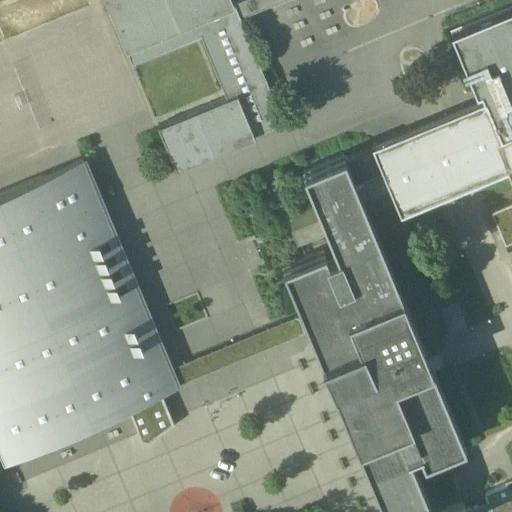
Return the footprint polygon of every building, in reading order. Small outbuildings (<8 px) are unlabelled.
[(232,0),(105,0),(126,48),(233,3),(234,3),(233,0),(232,0)] [(232,0),(233,0),(234,3),(233,3),(239,18),(282,0),(232,0)] [(233,3),(126,48),(132,62),(201,34),(227,97),(236,93),(254,134),(283,122),(239,18),(233,3)] [(511,7),(451,32),(476,92),(480,90),(483,97),(500,137),(511,131),(511,7)] [(227,97),(158,125),(176,169),(255,137),(254,134),(236,93),(227,97)] [(430,119),(374,142),(375,145),(397,197),(401,209),(457,186),(506,166),(495,139),(500,137),(483,97),(430,119)] [(511,131),(500,137),(495,139),(506,166),(511,179),(511,201),(490,211),(505,245),(511,241),(511,131)] [(375,145),(345,157),(366,209),(397,197),(375,145)] [(345,157),(343,154),(304,170),(319,205),(290,217),(296,231),(324,219),(338,253),(327,258),(323,248),(283,265),(385,511),(465,511),(466,511),(462,503),(441,511),(432,511),(408,454),(420,449),(424,458),(463,442),(366,209),(345,157)] [(33,180),(0,193),(0,431),(4,440),(10,454),(127,406),(160,392),(96,237),(95,237),(85,211),(102,204),(83,159),(33,180)] [(298,315),(167,369),(174,385),(305,331),(298,315)] [(160,392),(127,406),(141,440),(143,442),(145,442),(147,443),(149,442),(174,424),(160,392)] [(511,511),(511,482),(485,494),(488,502),(492,511),(511,511)] [(465,511),(492,511),(488,502),(466,511),(465,511)]
